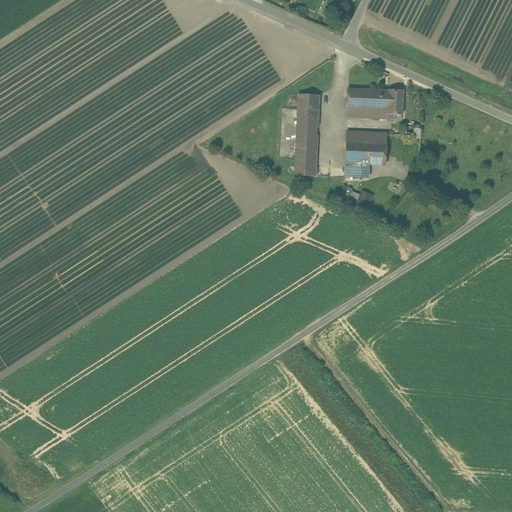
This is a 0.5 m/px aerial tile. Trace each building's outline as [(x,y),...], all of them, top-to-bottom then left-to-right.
[(388,90),(347,89),(346,117),(387,119),(387,114),(402,115),(403,91),(388,90)] [(319,95),(298,94),(294,176),(315,177),(319,95)] [(386,134),(346,132),(346,141),(363,142),(385,143),(386,134)] [(363,142),(346,141),(345,163),(353,163),(362,164),(363,142)] [(385,143),(363,142),(362,164),(368,164),(385,165),(385,143)] [(362,164),(353,163),(353,177),(367,178),(368,164),(362,164)] [(361,190),(360,194),(352,191),(348,199),(369,207),(374,195),(361,190)]
